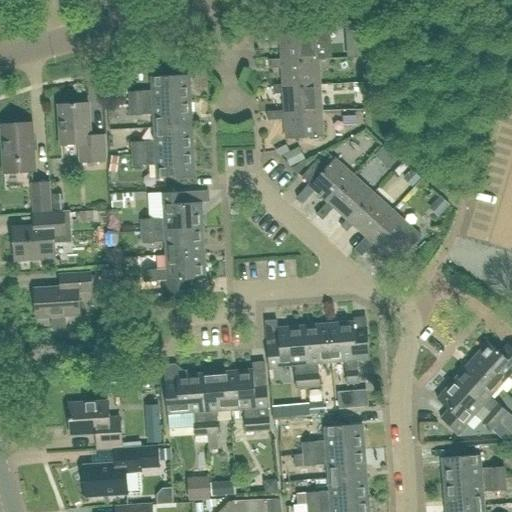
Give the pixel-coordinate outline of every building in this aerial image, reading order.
[(319,32),(319,34),(282,36),(282,33),(272,33),(272,43),(281,42),(282,59),(282,62),(316,59),(316,61),(320,61),(319,44),(331,44),(331,31),(319,32)] [(316,87),(321,87),(320,61),(316,61),(316,59),(282,62),(282,59),(268,60),(269,68),(282,67),(283,84),(284,88),(316,85),(316,87)] [(130,104),(192,101),(190,76),(152,77),(152,91),(129,92),(130,104)] [(318,113),(322,113),(321,87),(316,87),(316,85),(284,88),(283,84),(274,85),(275,94),(283,93),(284,111),(284,114),(318,111),(318,113)] [(192,101),(130,104),(130,116),(154,114),(154,127),(193,126),(192,101)] [(92,103),(93,123),(111,122),(109,102),(92,103)] [(105,161),(103,136),(90,137),(88,106),(75,107),(75,104),(61,105),(62,122),(59,122),(61,146),(79,145),(80,163),(105,161)] [(284,114),(284,111),(276,111),(276,120),(285,120),(286,140),(324,138),(322,113),(318,113),(318,111),(284,114)] [(36,171),(32,124),(1,126),(4,173),(36,171)] [(193,126),(154,127),(155,141),(132,142),(133,153),(194,151),(193,126)] [(376,154),(381,159),(389,150),(384,145),(376,154)] [(194,151),(133,153),(133,166),(156,165),(157,178),(195,176),(194,151)] [(375,153),(359,171),(401,207),(417,189),(375,153)] [(301,177),(309,183),(301,191),(296,197),(303,203),(308,198),(314,191),(326,201),(329,203),(351,178),(352,180),(355,177),(335,159),(327,167),(317,159),(301,177)] [(315,214),(322,220),(333,208),(346,218),(347,221),(370,196),(372,197),(374,194),(355,177),(352,180),(351,178),(329,203),(326,201),(315,214)] [(51,211),(49,183),(31,185),(32,212),(51,211)] [(159,192),(160,205),(164,204),(165,218),(141,219),(142,230),(202,227),(201,202),(185,203),(185,191),(159,192)] [(390,214),(393,211),(374,194),(372,197),(370,196),(347,221),(346,218),(339,226),(347,232),(352,225),(365,236),(367,238),(389,213),(390,214)] [(375,253),(378,250),(386,256),(393,249),(402,257),(421,236),(393,211),(390,214),(389,213),(367,238),(365,236),(359,243),(353,250),(360,256),(364,252),(366,254),(375,253)] [(64,236),(63,213),(34,215),(35,228),(13,229),(15,261),(55,259),(53,237),(64,236)] [(166,255),(204,253),(202,227),(142,230),(143,243),(166,242),(166,255)] [(105,244),(108,248),(114,247),(118,244),(117,232),(113,229),(107,229),(104,233),(105,244)] [(190,291),(189,280),(206,279),(204,253),(166,255),(167,268),(144,269),(145,282),(165,281),(166,293),(190,291)] [(116,283),(116,269),(100,270),(101,283),(116,283)] [(36,318),(51,317),(51,328),(55,331),(63,330),(66,327),(65,316),(79,315),(77,292),(91,291),(90,274),(59,277),(60,288),(34,290),(36,318)] [(151,323),(150,309),(139,310),(140,324),(151,323)] [(367,336),(356,337),(354,322),(328,324),(331,362),(345,361),(346,384),(359,383),(358,361),(369,360),(367,336)] [(331,362),(328,324),(303,326),(308,387),(320,386),(319,364),(331,362)] [(308,387),(303,326),(277,328),(279,344),(267,345),(269,370),(281,369),(281,366),(294,365),(296,388),(308,387)] [(511,346),(509,343),(500,353),(488,342),(470,361),(499,387),(509,377),(511,379),(511,346)] [(499,387),(470,361),(454,379),(500,421),(508,413),(490,397),(499,387)] [(227,372),(230,410),(244,409),(246,431),(270,429),(266,386),(254,387),(253,370),(227,372)] [(202,374),(207,435),(219,434),(217,411),(230,410),(227,372),(202,374)] [(166,384),(166,393),(168,417),(181,416),(181,413),(194,413),(195,436),(207,435),(202,374),(177,376),(177,384),(166,384)] [(459,435),(467,425),(466,424),(475,414),(492,430),(500,421),(454,379),(437,399),(449,409),(440,419),(459,435)] [(115,448),(122,448),(120,418),(109,419),(108,402),(69,405),(72,436),(98,434),(99,449),(115,448)] [(310,414),(324,413),(323,402),(309,404),(310,414)] [(304,454),(364,450),(362,424),(324,427),(325,440),(303,442),(304,454)] [(158,447),(140,449),(122,450),(122,448),(115,448),(116,464),(84,466),(86,498),(128,495),(126,474),(141,473),(141,465),(160,464),(158,447)] [(328,478),(366,475),(364,450),(304,454),(305,465),(327,464),(328,478)] [(444,483),(504,478),(503,467),(481,469),(480,454),(442,458),(444,483)] [(308,504),(368,500),(366,475),(328,478),(329,491),(307,492),(308,504)] [(208,476),(186,478),(188,501),(210,499),(208,476)] [(504,478),(444,483),(446,508),(484,505),(483,492),(505,490),(504,478)] [(369,511),(368,500),(308,504),(308,511),(369,511)]
